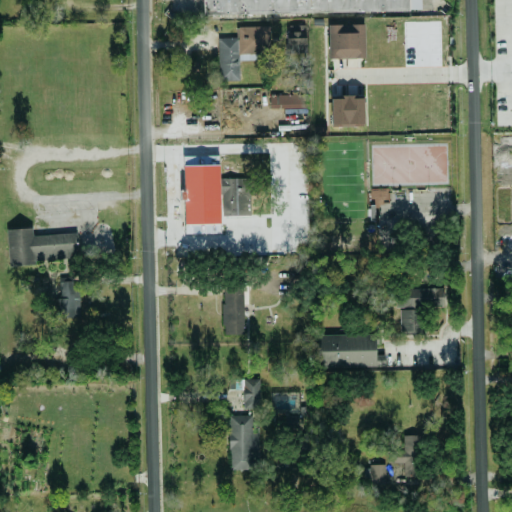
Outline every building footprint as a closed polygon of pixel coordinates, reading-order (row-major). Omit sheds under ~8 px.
[(419,9),(419,0),(200,0),(201,12),(419,9)] [(362,23),(327,23),(327,56),(362,56),(362,23)] [(236,24),(236,35),(217,35),(218,78),(238,77),(238,55),(269,55),(269,24),(236,24)] [(285,49),(304,49),(305,30),(285,29),(285,49)] [(270,107),(283,107),(283,112),(309,111),(308,92),(269,94),(270,107)] [(363,123),(363,95),(330,96),(330,123),(363,123)] [(184,223),(219,222),(218,163),(182,164),(184,223)] [(236,201),(236,176),(219,176),(219,201),(236,201)] [(370,198),(379,198),(379,200),(389,200),(388,187),(369,187),(370,198)] [(6,227),(9,261),(78,256),(76,230),(32,233),(31,225),(6,227)] [(58,315),(78,315),(78,277),(58,277),(58,315)] [(223,331),(242,331),(242,281),(223,281),(223,331)] [(442,286),(394,286),(394,304),(442,304),(442,286)] [(422,307),(399,307),(399,331),(422,331),(422,307)] [(384,352),(374,352),(374,331),(316,331),(316,365),(384,364),(384,352)] [(242,406),(259,406),(259,376),(242,376),(242,406)] [(258,458),(258,429),(250,429),(250,413),(228,413),(228,467),(252,467),(252,458),(258,458)] [(417,433),(403,432),(402,448),(388,448),(388,461),(403,461),(403,473),(416,473),(417,433)] [(385,481),(385,462),(365,462),(365,481),(385,481)]
